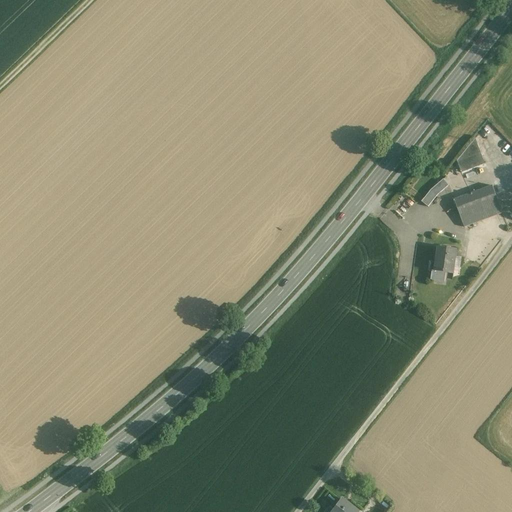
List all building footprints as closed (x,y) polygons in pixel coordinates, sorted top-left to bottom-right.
[(476,139),(458,161),(462,174),(486,165),(476,139)] [(444,180),(431,190),(437,196),(449,186),(444,180)] [(493,186),(455,201),(465,228),(503,214),(493,186)] [(431,190),(422,202),(428,207),(437,196),(431,190)] [(457,251),(438,249),(437,265),(436,272),(436,273),(447,274),(454,275),(457,251)] [(447,274),(436,273),(436,272),(433,271),(432,281),(446,283),(447,274)] [(357,511),(358,511),(342,499),(331,511),(357,511)]
